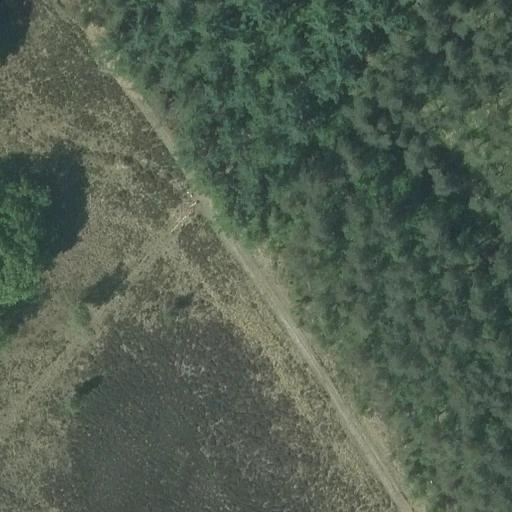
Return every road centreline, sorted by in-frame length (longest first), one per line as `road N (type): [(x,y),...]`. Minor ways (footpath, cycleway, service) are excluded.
road 1 (track): [(200,200),(405,511)]
road 2 (track): [(200,200),(68,0)]
